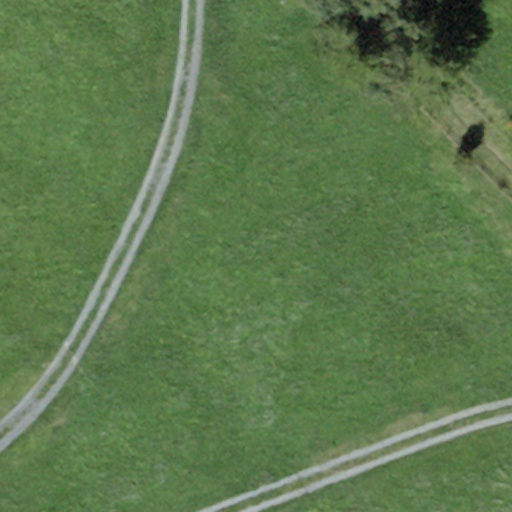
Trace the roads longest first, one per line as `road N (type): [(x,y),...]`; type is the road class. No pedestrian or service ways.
road 1 (track): [(197,0),(188,85),(139,228),(84,345),(0,443)]
road 2 (track): [(237,511),(511,406)]
